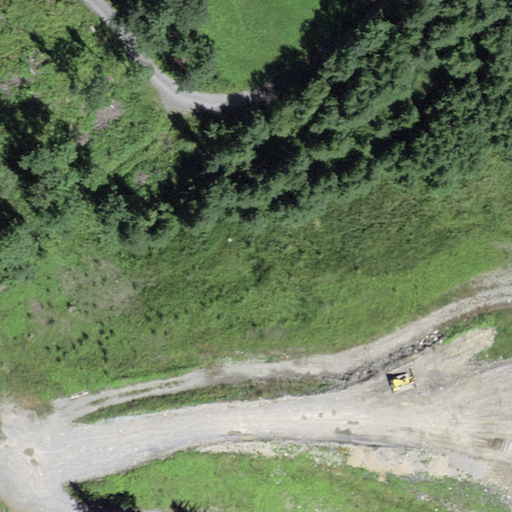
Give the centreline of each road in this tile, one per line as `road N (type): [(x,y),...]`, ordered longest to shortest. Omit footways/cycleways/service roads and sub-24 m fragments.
road 1 (track): [(100,0),(168,84),(212,104),(287,86),(387,0)]
road 2 (track): [(298,511),(204,480),(197,459),(211,443),(398,445)]
